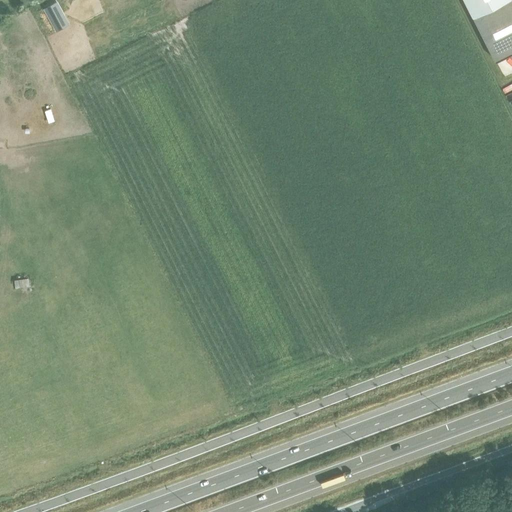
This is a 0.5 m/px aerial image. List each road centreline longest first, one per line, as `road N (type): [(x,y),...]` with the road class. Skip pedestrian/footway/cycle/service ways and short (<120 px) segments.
road 1 (tertiary): [(24,511),(511,332)]
road 2 (motorway): [(511,372),(136,511)]
road 3 (motorway): [(229,511),(511,407)]
road 4 (tertiary): [(511,453),(351,511)]
